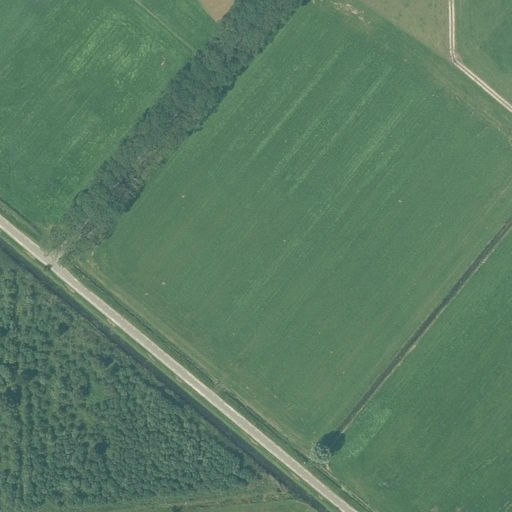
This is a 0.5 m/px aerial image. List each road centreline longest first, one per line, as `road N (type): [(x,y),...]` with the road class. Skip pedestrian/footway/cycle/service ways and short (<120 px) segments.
road 1 (tertiary): [(346,511),(0,222)]
road 2 (unknown): [(53,267),(266,0)]
